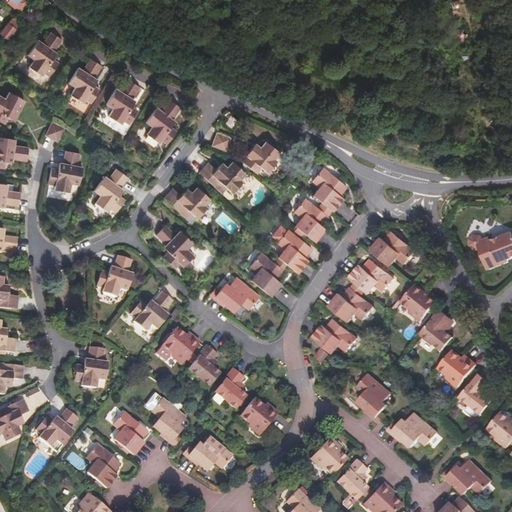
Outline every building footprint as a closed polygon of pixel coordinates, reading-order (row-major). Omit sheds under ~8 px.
[(15,7),(21,12),(29,3),(25,0),(5,0),(14,7),(15,7)] [(1,34),(8,41),(20,26),(13,20),(1,34)] [(54,54),(55,52),(63,40),(53,33),(44,45),(39,41),(30,55),(36,60),(32,67),(44,76),(46,72),(51,76),(60,63),(55,59),(54,54)] [(23,56),(20,65),(28,68),(31,58),(23,56)] [(95,78),(97,75),(104,63),(92,57),(85,69),(80,66),(72,81),(78,85),(74,92),(87,100),(89,97),(95,100),(103,86),(97,82),(95,78)] [(132,100),(133,98),(140,86),(130,79),(122,91),(117,88),(108,103),(114,107),(110,114),(122,123),(125,119),(130,123),(139,109),(132,105),(132,100)] [(9,116),(16,115),(25,100),(10,90),(4,99),(0,96),(0,119),(5,123),(9,116)] [(171,122),(174,119),(182,108),(171,100),(163,111),(158,107),(148,121),(154,126),(149,133),(161,142),(164,139),(169,143),(178,130),(172,126),(173,125),(171,122)] [(233,131),(239,123),(232,117),(226,125),(233,131)] [(48,135),(59,141),(65,130),(53,124),(48,135)] [(218,133),(214,145),(228,150),(232,138),(218,133)] [(10,158),(13,158),(26,160),(28,147),(15,144),(15,139),(0,137),(0,167),(5,169),(7,161),(10,158)] [(244,160),(259,172),(263,167),(270,172),(279,161),(276,158),(282,152),(267,140),(262,147),(260,145),(257,150),(253,147),(244,160)] [(54,189),(69,194),(71,185),(78,187),(83,170),(77,169),(81,156),(68,152),(64,168),(60,167),(59,170),(53,168),(49,184),(55,186),(54,189)] [(229,167),(223,165),(218,169),(210,162),(202,171),(224,192),(228,188),(233,192),(244,181),(242,179),(247,173),(234,161),(229,167)] [(321,188),(314,196),(333,212),(343,200),(340,197),(347,189),(324,169),(314,181),(321,188)] [(117,195),(118,193),(126,182),(115,173),(106,184),(102,181),(92,195),(98,200),(93,207),(105,216),(107,213),(112,217),(122,204),(117,200),(117,195)] [(0,203),(2,201),(5,202),(19,204),(21,191),(8,188),(8,183),(0,181),(0,203)] [(191,191),(188,189),(184,194),(175,187),(167,196),(190,216),(194,212),(199,217),(209,205),(207,203),(212,196),(200,186),(194,191),(191,191)] [(296,227),(315,243),(325,230),(321,227),(328,219),(305,200),(296,212),(303,218),(296,227)] [(157,231),(166,241),(169,243),(168,248),(164,253),(175,265),(180,260),(183,263),(194,253),(187,246),(193,240),(181,228),(177,233),(166,222),(157,231)] [(0,247),(1,247),(4,248),(18,250),(20,237),(6,234),(6,229),(0,227),(0,247)] [(279,259),(298,274),(307,262),(304,259),(311,250),(288,231),(278,244),(286,250),(279,259)] [(383,239),(373,251),(392,267),(399,258),(407,265),(417,252),(394,233),(387,242),(383,239)] [(492,269),(501,266),(500,263),(507,260),(511,258),(511,233),(493,241),(492,240),(491,239),(490,239),(489,239),(486,240),(481,242),(480,242),(480,243),(479,244),(480,245),(481,249),(489,269),(490,269),(491,269),(492,269)] [(475,250),(481,249),(480,245),(479,244),(480,243),(480,242),(481,242),(486,240),(482,235),(476,236),(472,240),(472,246),(475,250)] [(112,270),(108,271),(102,269),(97,285),(103,288),(103,291),(117,295),(120,287),(127,288),(132,271),(128,270),(131,257),(117,253),(113,266),(112,270)] [(251,281),(270,297),(280,284),(277,281),(284,273),(261,254),(251,267),(258,273),(251,281)] [(361,266),(351,279),(370,294),(377,286),(385,292),(395,279),(372,260),(365,269),(361,266)] [(8,294),(9,288),(3,284),(3,277),(0,276),(0,305),(17,308),(19,295),(8,294)] [(215,297),(234,313),(241,304),(249,311),(259,298),(236,279),(230,287),(226,284),(215,297)] [(426,293),(417,286),(416,287),(403,303),(412,310),(410,312),(422,322),(440,299),(430,291),(428,290),(426,293)] [(341,295),(331,308),(350,323),(357,314),(365,321),(375,308),(352,289),(345,298),(341,295)] [(154,303),(149,304),(143,299),(133,311),(138,315),(135,319),(147,328),(153,322),(158,327),(170,313),(166,310),(175,299),(165,291),(156,301),(154,303)] [(451,318),(441,311),(423,334),(444,351),(454,338),(448,333),(443,329),(451,318)] [(456,322),(451,318),(443,329),(448,333),(456,322)] [(2,330),(0,327),(1,320),(0,319),(0,349),(15,352),(16,338),(6,337),(6,331),(2,330)] [(314,339),(333,355),(340,346),(348,352),(358,339),(336,321),(328,330),(324,326),(314,339)] [(170,355),(181,365),(200,343),(189,333),(186,336),(177,329),(163,345),(172,353),(170,355)] [(90,360),(86,364),(79,363),(77,380),(84,381),(84,384),(99,386),(100,377),(108,378),(109,360),(105,359),(106,347),(92,345),(90,358),(90,360)] [(207,346),(188,369),(209,387),(220,374),(208,365),(217,355),(207,346)] [(319,357),(324,362),(329,355),(324,350),(319,357)] [(454,351),(440,368),(449,376),(448,378),(460,388),(478,365),(467,357),(466,356),(463,359),(454,351)] [(0,390),(4,391),(5,384),(7,381),(11,381),(12,375),(23,376),(24,363),(0,361),(0,390)] [(234,369),(215,392),(236,410),(245,397),(235,388),(243,378),(234,369)] [(482,393),(490,383),(480,374),(462,398),(483,415),(487,409),(492,402),(493,402),(482,393)] [(359,402),(378,419),(388,406),(385,402),(391,394),(369,375),(358,387),(366,394),(359,402)] [(146,405),(153,411),(162,398),(155,393),(146,405)] [(21,432),(18,424),(20,421),(22,419),(20,414),(30,409),(24,397),(0,409),(0,432),(2,432),(6,439),(21,432)] [(161,417),(154,426),(156,428),(173,442),(183,430),(180,426),(186,418),(162,398),(153,411),(161,417)] [(254,398),(240,416),(249,424),(248,426),(259,436),(277,414),(267,404),(264,407),(254,398)] [(58,419),(54,418),(53,419),(48,415),(37,428),(42,433),(41,435),(52,445),(59,438),(64,442),(75,429),(72,425),(80,416),(69,407),(60,417),(58,419)] [(115,439),(134,456),(144,443),(140,440),(147,431),(124,412),(114,425),(122,431),(115,439)] [(511,419),(503,412),(498,418),(489,429),(499,438),(497,440),(508,449),(511,444),(511,419)] [(394,432),(413,449),(420,440),(428,447),(438,434),(415,415),(408,423),(405,420),(394,432)] [(190,456),(208,471),(215,463),(223,469),(233,456),(210,437),(204,446),(200,443),(190,456)] [(332,476),(348,458),(339,450),(341,448),(330,438),(310,459),(321,469),(323,467),(332,476)] [(88,473),(107,488),(118,475),(114,472),(120,464),(97,445),(87,457),(95,464),(88,473)] [(357,501),(368,489),(357,478),(366,469),(357,460),(337,482),(350,494),(357,501)] [(461,491),(466,495),(474,487),(481,494),(492,483),(471,462),(463,469),(461,467),(449,478),(461,491)] [(393,511),(401,504),(393,495),(395,493),(384,483),(364,505),(371,511),(393,511)] [(290,511),(318,511),(320,510),(298,490),(287,501),(294,508),(290,511)] [(78,511),(111,511),(90,494),(80,505),(82,507),(78,511)] [(348,510),(357,501),(350,494),(343,502),(343,505),(348,510)] [(72,511),(74,511),(79,504),(70,500),(65,509),(72,511)] [(440,511),(471,511),(460,500),(453,508),(449,503),(440,511)]
